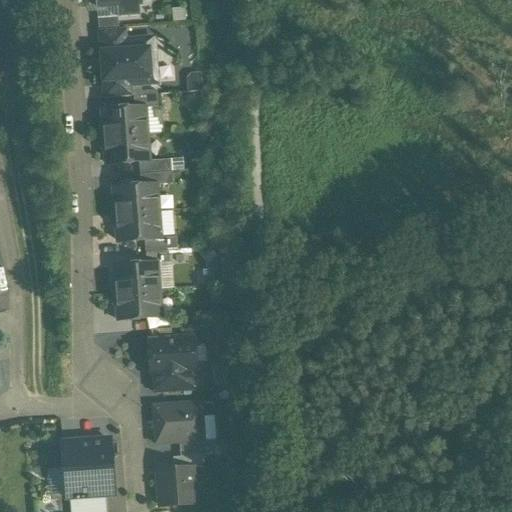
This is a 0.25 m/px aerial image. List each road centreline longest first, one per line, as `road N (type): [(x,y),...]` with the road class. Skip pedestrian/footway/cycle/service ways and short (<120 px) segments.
road 1 (track): [(246,0),(271,511)]
road 2 (residential): [(76,0),(88,363),(131,409)]
road 3 (residential): [(18,413),(14,286),(0,210)]
